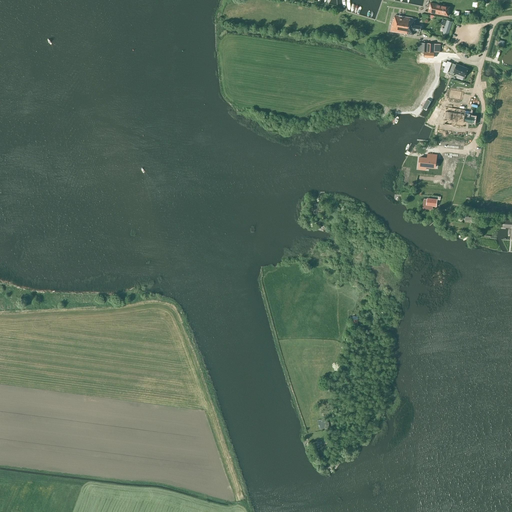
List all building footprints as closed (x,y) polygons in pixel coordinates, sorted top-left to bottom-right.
[(430,3),(428,12),(448,16),(450,9),(442,7),(442,5),(430,3)] [(390,31),(410,35),(410,34),(413,35),(414,30),(421,31),(421,26),(415,25),(416,19),(413,19),(413,18),(395,15),(394,19),(393,19),(390,31)] [(453,22),(445,20),(443,24),(447,26),(445,33),(449,34),(453,22)] [(427,48),(427,43),(418,43),(418,51),(427,52),(427,48)] [(434,43),(427,43),(427,48),(427,52),(434,52),(439,52),(439,44),(434,44),(434,43)] [(447,73),(451,63),(447,61),(443,71),(447,73)] [(456,65),(453,63),(449,74),(453,76),(454,73),(464,77),(468,69),(457,64),(456,65)] [(448,100),(460,102),(461,93),(450,91),(448,100)] [(427,99),(422,108),(426,111),(431,102),(427,99)] [(470,117),(470,112),(465,111),(465,110),(446,107),(444,120),(445,120),(444,124),(463,127),(463,126),(466,127),(467,121),(473,122),(474,117),(470,117)] [(433,119),(437,112),(434,110),(428,121),(433,123),(435,120),(433,119)] [(435,158),(418,156),(418,157),(420,157),(419,165),(419,169),(420,166),(433,167),(433,163),(434,163),(434,161),(433,161),(433,158),(435,159),(435,158)] [(426,205),(436,207),(437,200),(427,198),(426,205)] [(476,213),(466,212),(465,219),(472,220),(471,223),(474,223),(475,221),(476,213)] [(503,227),(511,227),(511,233),(511,238),(511,220),(504,220),(503,227)] [(339,273),(330,269),(327,274),(336,279),(339,273)] [(324,418),(317,420),(319,429),(326,428),(324,418)] [(322,440),(314,442),(316,450),(324,447),(322,440)]
